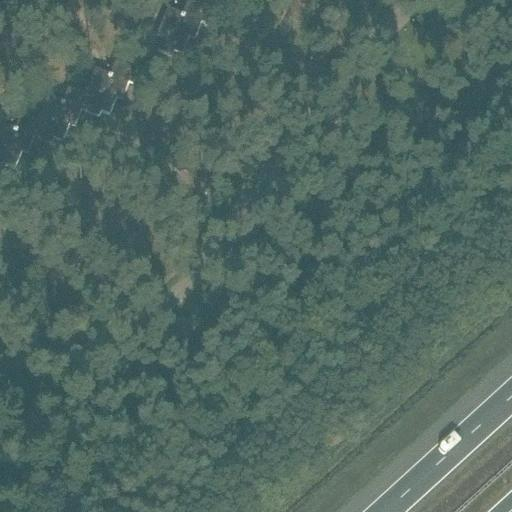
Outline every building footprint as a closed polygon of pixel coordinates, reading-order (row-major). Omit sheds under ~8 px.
[(200,0),(198,6),(212,12),(214,7),(222,11),(226,0),(200,0)] [(212,12),(198,6),(188,2),(182,16),(168,10),(156,37),(163,39),(157,52),(171,58),(174,52),(182,56),(189,38),(194,40),(201,24),(206,26),(212,12)] [(95,70),(84,96),(92,99),(86,113),(99,119),(101,113),(109,116),(117,98),(122,100),(129,84),(133,86),(139,72),(115,62),(109,76),(95,70)] [(48,97),(37,123),(44,126),(39,140),(51,146),(54,140),(62,143),(70,125),(74,127),(81,111),(86,113),(92,99),(84,96),(68,89),(62,103),(48,97)] [(0,169),(4,172),(6,167),(14,170),(22,152),(27,154),(34,138),(39,140),(44,126),(37,123),(21,116),(15,130),(1,124),(0,125),(0,169)]
